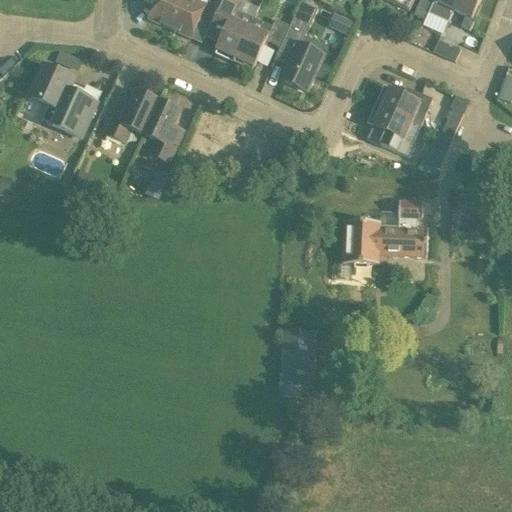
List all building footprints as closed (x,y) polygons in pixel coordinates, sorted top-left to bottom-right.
[(170,31),(184,0),(145,0),(145,1),(156,6),(149,22),(170,31)] [(184,0),(170,31),(191,41),(198,25),(209,30),(211,25),(222,0),(184,0)] [(230,0),(223,0),(206,39),(220,45),(217,53),(236,61),(250,31),(254,21),(237,13),(240,4),(230,0)] [(342,0),(334,0),(332,6),(342,10),(345,5),(342,0)] [(389,0),(389,3),(409,12),(414,0),(389,0)] [(453,12),(458,0),(421,0),(414,17),(425,22),(428,16),(447,24),(453,12)] [(458,0),(453,12),(466,18),(460,29),(469,33),(476,18),(474,16),(481,0),(458,0)] [(301,4),(278,54),(291,60),(281,82),(307,94),(323,58),(300,47),(317,11),(301,4)] [(335,16),(328,29),(347,38),(354,25),(335,16)] [(250,31),(236,61),(254,70),(266,43),(279,49),(288,27),(275,21),(272,29),(254,21),(250,31)] [(455,65),(461,53),(439,43),(433,55),(455,65)] [(82,143),(100,105),(69,93),(74,82),(44,68),(30,100),(49,108),(42,123),(51,127),(51,128),(82,143)] [(376,108),(421,128),(433,102),(407,90),(403,98),(384,89),(376,108)] [(511,100),(511,92),(502,89),(498,100),(510,105),(511,100)] [(131,108),(118,103),(103,137),(126,147),(132,132),(144,137),(159,105),(137,95),(131,108)] [(148,157),(171,167),(186,134),(174,128),(180,114),(159,105),(144,137),(154,142),(148,157)] [(420,129),(421,128),(376,108),(367,126),(398,140),(392,155),(419,167),(426,153),(409,145),(417,127),(420,129)] [(452,142),(464,117),(453,112),(441,137),(452,142)] [(428,232),(417,232),(417,222),(423,223),(424,205),(399,204),(398,231),(380,230),(380,225),(344,224),(343,266),(378,267),(379,258),(427,260),(428,232)] [(311,400),(316,336),(284,333),(279,397),(311,400)]
